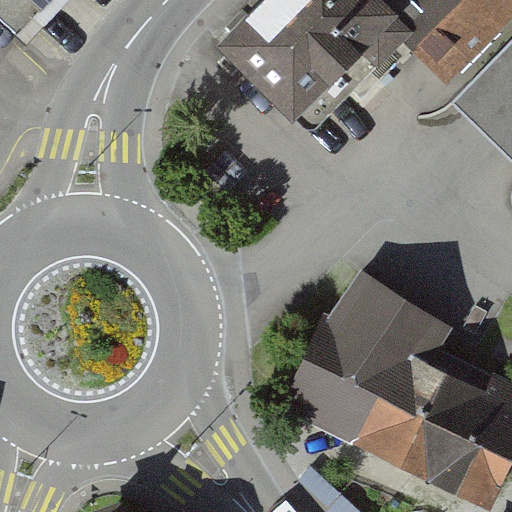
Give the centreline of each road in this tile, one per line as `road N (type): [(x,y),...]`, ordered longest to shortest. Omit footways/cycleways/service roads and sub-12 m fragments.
road 1 (tertiary): [(163,410),(193,353),(189,294),(153,244),(82,220)]
road 2 (tertiary): [(82,220),(110,78),(171,0)]
road 3 (residential): [(163,410),(250,511)]
road 4 (tertiary): [(44,433),(109,438),(163,410)]
